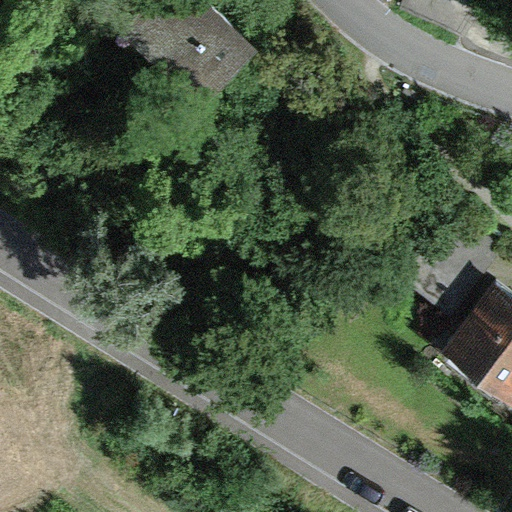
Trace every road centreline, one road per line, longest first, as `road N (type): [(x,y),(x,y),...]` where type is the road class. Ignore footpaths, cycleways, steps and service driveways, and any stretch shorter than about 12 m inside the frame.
road 1 (residential): [(0,238),(461,511)]
road 2 (residential): [(344,0),(377,32),(511,81)]
